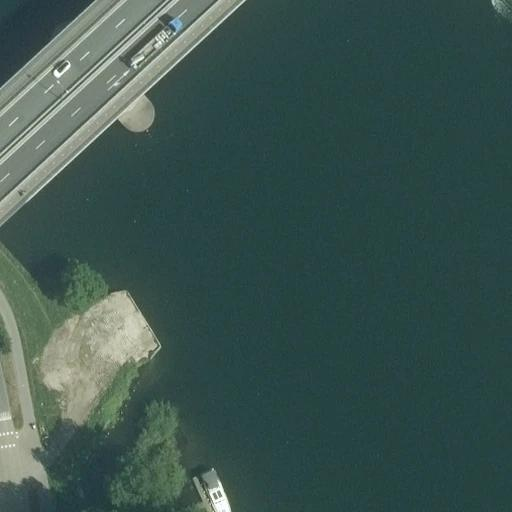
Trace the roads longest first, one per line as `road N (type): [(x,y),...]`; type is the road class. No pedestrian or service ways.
road 1 (primary): [(0,183),(200,0)]
road 2 (unknown): [(62,511),(20,315),(0,283)]
road 3 (primary): [(149,0),(0,137)]
